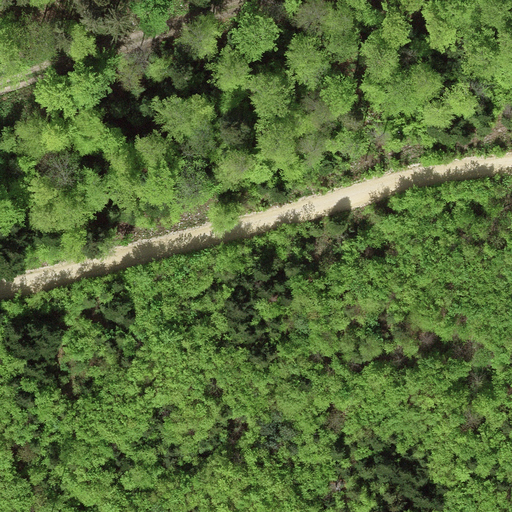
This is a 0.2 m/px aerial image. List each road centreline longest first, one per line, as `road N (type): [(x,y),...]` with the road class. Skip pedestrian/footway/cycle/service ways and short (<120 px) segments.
road 1 (track): [(0,289),(397,181),(511,162)]
road 2 (track): [(242,0),(0,88)]
